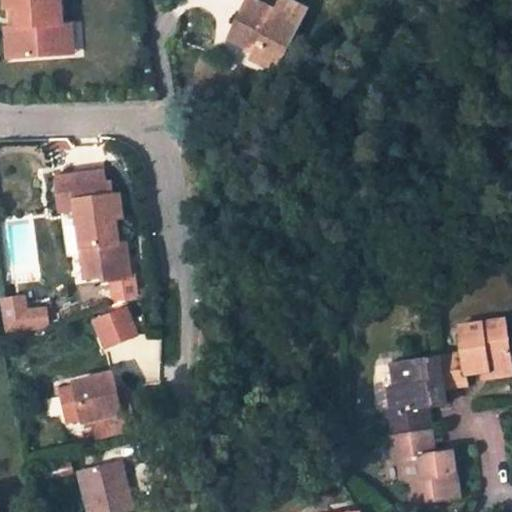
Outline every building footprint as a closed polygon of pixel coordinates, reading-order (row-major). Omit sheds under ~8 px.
[(16,55),(64,53),(63,22),(61,0),(6,0),(7,6),(17,6),(15,25),(18,25),(16,55)] [(250,0),(231,38),(256,50),(280,61),(308,6),(294,0),(281,0),(277,10),(256,0),(250,0)] [(71,22),(63,22),(64,53),(73,53),(71,22)] [(15,25),(9,25),(8,56),(16,55),(18,25),(15,25)] [(276,70),(280,61),(256,50),(251,59),(276,70)] [(78,210),(87,278),(105,275),(105,280),(131,277),(128,252),(121,253),(117,217),(123,217),(120,195),(108,197),(105,172),(58,178),(62,212),(78,210)] [(26,311),(24,298),(2,300),(6,332),(30,329),(48,327),(46,309),(26,311)] [(106,348),(138,335),(127,308),(95,321),(106,348)] [(459,327),(463,353),(444,356),(448,388),(468,385),(466,375),(481,373),(491,372),(492,379),(511,376),(511,367),(506,319),(459,327)] [(444,356),(392,364),(396,387),(389,387),(392,411),(387,411),(391,435),(423,431),(420,409),(431,408),(450,405),(448,388),(444,356)] [(483,380),(492,379),(491,372),(481,373),(483,380)] [(61,392),(68,423),(84,420),(85,422),(94,420),(97,437),(136,429),(132,411),(122,413),(117,392),(113,376),(76,384),(77,388),(61,392)] [(122,413),(132,411),(128,389),(117,392),(122,413)] [(423,431),(433,429),(431,408),(420,409),(423,431)] [(433,429),(423,431),(426,453),(436,452),(433,429)] [(411,504),(461,498),(455,449),(436,452),(426,453),(423,431),(391,435),(394,461),(398,460),(401,482),(409,481),(411,504)] [(72,461),(47,467),(50,482),(76,476),(72,461)] [(124,511),(133,510),(121,463),(80,473),(90,511),(124,511)]
